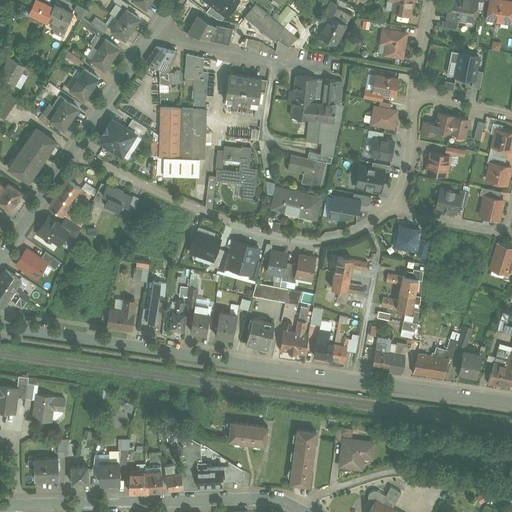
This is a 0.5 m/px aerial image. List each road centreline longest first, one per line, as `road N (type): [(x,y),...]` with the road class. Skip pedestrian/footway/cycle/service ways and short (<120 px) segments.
road 1 (residential): [(354,380),(0,325)]
road 2 (residential): [(394,205),(346,237),(307,243),(224,220),(76,152)]
road 3 (residential): [(16,504),(267,497),(297,506)]
road 4 (residential): [(150,33),(326,65)]
road 5 (residential): [(511,401),(354,380)]
road 6 (residential): [(394,205),(505,232),(511,206)]
road 7 (residential): [(76,152),(150,33)]
road 8 (residential): [(0,264),(76,152)]
